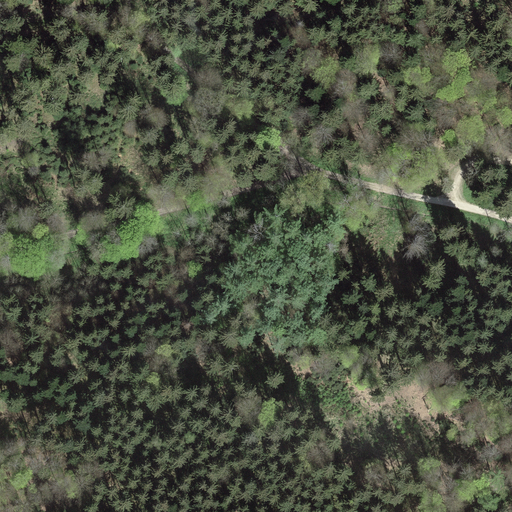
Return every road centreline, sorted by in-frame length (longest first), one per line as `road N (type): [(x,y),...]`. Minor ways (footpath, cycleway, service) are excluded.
road 1 (track): [(310,165),(0,255)]
road 2 (track): [(310,165),(129,19)]
road 3 (track): [(511,219),(310,165)]
road 4 (track): [(129,19),(84,5),(0,30)]
